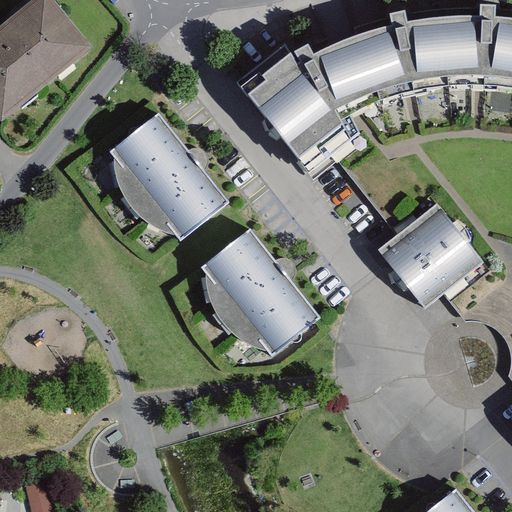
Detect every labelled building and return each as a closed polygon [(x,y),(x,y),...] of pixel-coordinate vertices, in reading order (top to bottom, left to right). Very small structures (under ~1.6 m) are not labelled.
[(51,0),(38,0),(0,31),(0,114),(7,122),(93,51),(51,0)] [(511,17),(493,14),(402,20),(311,52),(251,93),(310,174),(363,136),(345,112),(419,85),(492,78),(511,82),(511,17)] [(236,205),(164,118),(113,160),(185,247),(236,205)] [(443,210),(384,256),(427,311),(486,265),(443,210)] [(328,320),(253,233),(204,275),(280,362),(328,320)] [(28,483),(35,511),(57,505),(50,477),(28,483)] [(470,511),(458,497),(438,511),(470,511)]
